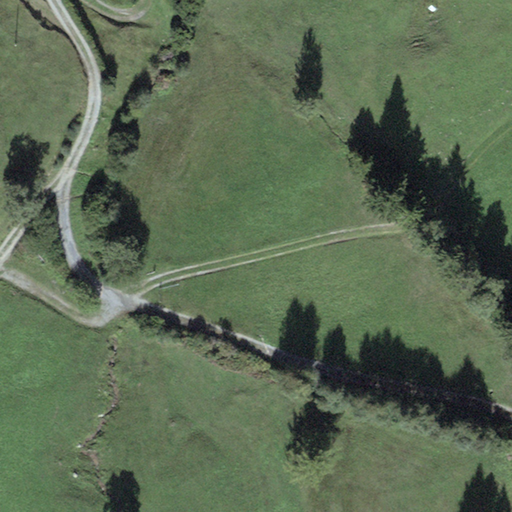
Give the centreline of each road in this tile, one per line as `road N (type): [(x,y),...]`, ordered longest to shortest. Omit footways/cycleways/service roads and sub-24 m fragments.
road 1 (track): [(0,276),(80,320),(153,283),(364,229),(405,227),(511,120)]
road 2 (track): [(511,414),(294,362),(115,303),(66,247),(62,182)]
road 3 (track): [(53,0),(96,83),(62,182),(0,260)]
